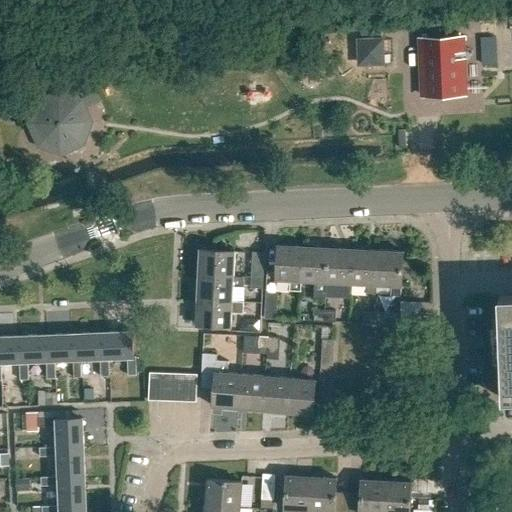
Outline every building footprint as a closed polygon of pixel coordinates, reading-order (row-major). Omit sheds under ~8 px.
[(461,37),(421,39),(423,96),(463,95),(461,37)] [(381,40),(358,41),(359,64),(382,63),(381,40)] [(68,66),(68,76),(85,77),(85,67),(68,66)] [(51,150),(52,148),(61,152),(80,143),(88,123),(78,103),(59,95),(39,105),(36,114),(34,113),(30,125),(39,146),(51,150)] [(303,247),(279,246),(277,280),(290,281),(290,290),(301,291),(302,281),(301,281),(303,247)] [(315,282),(314,298),(325,299),(326,283),(327,283),(328,249),(303,247),(301,281),(302,281),(315,282)] [(328,249),(327,283),(351,284),(352,250),(328,249)] [(234,251),(201,250),(199,276),(233,277),(234,251)] [(367,285),(367,293),(376,294),(376,285),(377,251),(352,250),(351,284),(367,285)] [(391,286),(391,296),(401,296),(401,287),(402,287),(404,253),(377,251),(376,285),(391,286)] [(251,279),(262,279),(264,253),(252,252),(251,279)] [(243,278),(233,277),(199,276),(198,300),(232,302),(232,287),(243,287),(243,278)] [(251,279),(251,289),(262,289),(262,279),(251,279)] [(277,321),(278,294),(266,294),(265,320),(277,321)] [(511,295),(499,296),(503,399),(511,398),(511,295)] [(244,302),(232,302),(198,300),(197,326),(231,327),(231,313),(243,314),(244,302)] [(325,323),(326,310),(314,310),(314,322),(325,323)] [(336,324),(336,311),(326,310),(325,323),(336,324)] [(374,325),(374,313),(364,312),(363,324),(374,325)] [(374,313),(374,325),(399,326),(400,314),(374,313)] [(133,332),(107,333),(108,358),(127,357),(128,376),(137,375),(136,356),(134,356),(133,332)] [(107,333),(81,334),(82,359),(100,358),(101,377),(109,377),(108,358),(107,333)] [(81,334),(54,335),(55,360),(73,359),(74,378),(83,377),(82,359),(81,334)] [(54,335),(26,336),(28,362),(46,361),(47,379),(55,379),(55,360),(54,335)] [(0,337),(2,363),(19,362),(20,381),(28,380),(28,362),(26,336),(0,337)] [(268,338),(258,337),(257,348),(267,349),(268,338)] [(279,350),(280,339),(268,338),(267,349),(279,350)] [(333,367),(335,341),(324,340),(322,366),(333,367)] [(237,409),(240,375),(228,374),(228,362),(217,361),(217,354),(203,353),(202,368),(201,387),(214,388),(213,407),(237,409)] [(162,371),(150,370),(148,398),(161,399),(162,371)] [(174,372),(162,371),(161,399),(173,400),(174,372)] [(174,372),(173,400),(185,401),(186,373),(174,372)] [(186,373),(185,401),(196,401),(198,373),(186,373)] [(240,375),(237,409),(262,411),(265,377),(240,375)] [(265,377),(262,411),(288,413),(291,379),(265,377)] [(291,379),(288,413),(312,415),(315,381),(291,379)] [(56,428),(57,448),(40,449),(41,458),(58,457),(85,456),(83,419),(79,419),(78,412),(29,414),(29,432),(40,432),(39,428),(56,428)] [(58,457),(59,477),(42,478),(42,487),(59,486),(86,485),(85,456),(58,457)] [(273,500),(275,475),(263,474),(261,500),(273,500)] [(287,475),(284,511),(296,511),(297,511),(311,511),(312,477),(287,475)] [(317,511),(347,511),(349,492),(336,492),(337,478),(312,477),(311,511),(317,511)] [(349,492),(347,511),(384,511),(387,480),(362,479),(361,493),(349,492)] [(206,505),(239,507),(241,482),(208,480),(206,505)] [(387,480),(384,511),(410,511),(412,481),(387,480)] [(60,507),(43,508),(42,511),(86,511),(86,485),(59,486),(60,507)]
